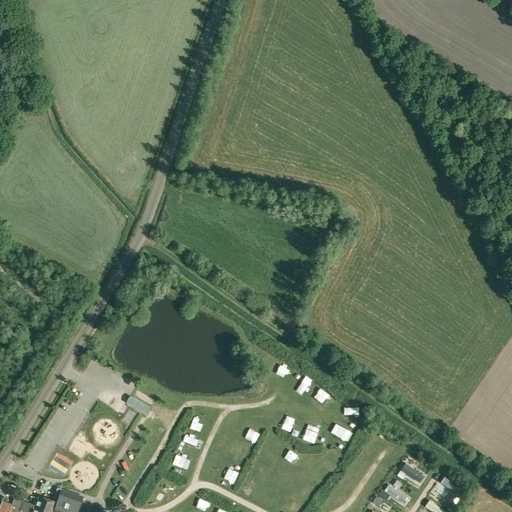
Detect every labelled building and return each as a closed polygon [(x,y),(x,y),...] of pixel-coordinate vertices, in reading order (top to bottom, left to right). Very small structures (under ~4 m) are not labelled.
[(142,389),(138,395),(154,406),(158,399),(142,389)] [(126,411),(146,425),(150,419),(131,405),(126,411)] [(67,478),(75,466),(61,457),(53,468),(67,478)] [(166,460),(164,465),(175,470),(177,465),(166,460)] [(397,475),(402,479),(405,474),(401,471),(397,475)] [(84,498),(58,488),(53,502),(57,503),(79,511),(84,498)] [(390,494),(382,489),(378,494),(386,499),(390,494)] [(376,496),(373,502),(378,505),(382,500),(376,496)] [(54,511),(57,503),(40,497),(37,506),(23,501),(20,510),(12,507),(13,505),(3,502),(0,509),(0,511),(54,511)] [(453,505),(446,501),(443,506),(450,510),(453,505)] [(78,511),(79,511),(57,503),(54,511),(78,511)]
